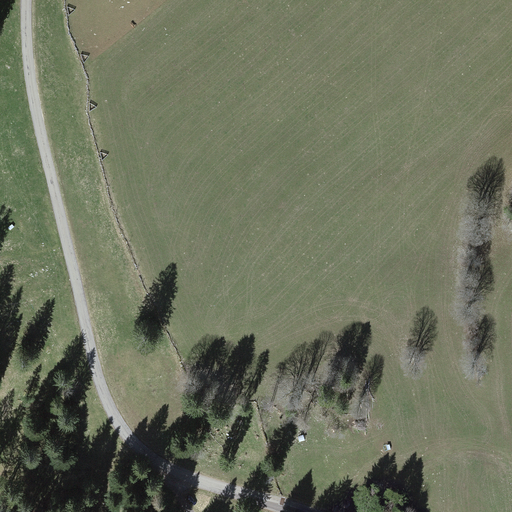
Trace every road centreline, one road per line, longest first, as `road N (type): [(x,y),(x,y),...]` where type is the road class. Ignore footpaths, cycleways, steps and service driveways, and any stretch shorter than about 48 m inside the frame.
road 1 (unclassified): [(29,0),(29,67),(64,241),(121,418),(161,466),(285,511)]
road 2 (track): [(349,511),(456,457),(480,457),(511,472)]
